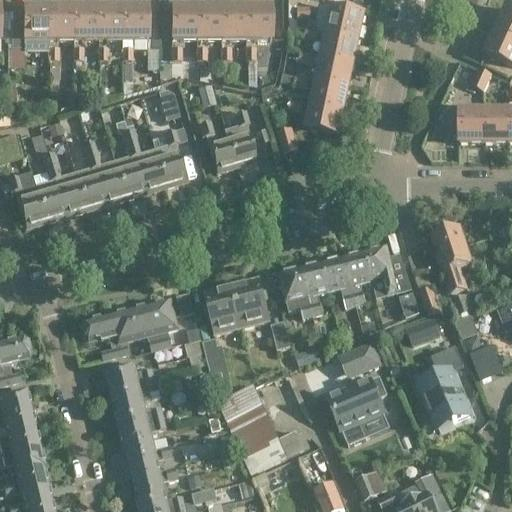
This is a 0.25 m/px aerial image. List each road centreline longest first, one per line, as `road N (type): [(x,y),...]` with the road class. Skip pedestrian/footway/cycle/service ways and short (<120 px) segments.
road 1 (residential): [(42,283),(372,199)]
road 2 (residential): [(97,511),(42,283)]
road 3 (residential): [(372,199),(412,0)]
road 4 (residential): [(372,199),(407,189),(511,188)]
road 5 (residential): [(484,511),(503,388),(511,383)]
